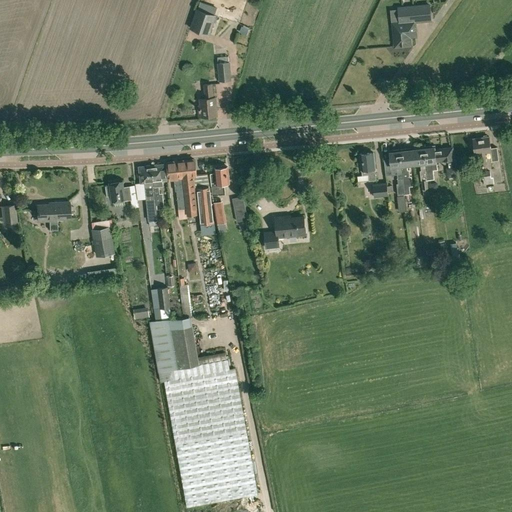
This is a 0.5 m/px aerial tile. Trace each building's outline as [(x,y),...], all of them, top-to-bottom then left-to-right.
[(397,8),(399,27),(392,28),(394,46),(410,45),(409,32),(415,32),(414,21),(430,19),(429,5),(397,8)] [(196,8),(192,22),(190,28),(210,35),(212,28),(214,29),(216,23),(214,22),(216,15),(196,8)] [(243,27),(241,26),(239,32),(247,35),(249,27),(244,25),(243,27)] [(231,80),(230,62),(217,62),(219,81),(231,80)] [(204,85),(205,98),(200,99),(201,116),(217,115),(215,97),(214,84),(204,85)] [(473,138),(475,154),(479,153),(481,164),(486,163),(484,152),(491,152),(489,136),(488,136),(486,135),(483,135),(482,137),(473,138)] [(424,146),(424,148),(425,162),(428,179),(434,178),(433,169),(437,168),(436,161),(444,160),(454,159),(452,148),(435,150),(435,147),(431,147),(430,145),(424,146)] [(428,181),(428,179),(425,162),(424,148),(424,146),(417,147),(417,149),(412,149),(413,163),(420,163),(421,171),(420,171),(421,180),(423,195),(429,194),(427,181),(428,181)] [(408,169),(407,170),(406,164),(413,163),(412,149),(407,150),(407,148),(400,149),(400,151),(405,193),(410,193),(409,186),(412,185),(411,176),(409,176),(408,169)] [(390,158),(384,159),(386,175),(397,174),(398,183),(396,183),(398,194),(405,193),(400,151),(400,149),(393,150),(393,152),(389,152),(390,158)] [(360,154),(361,169),(362,169),(362,175),(368,174),(369,180),(376,179),(374,168),(375,168),(373,152),(367,153),(366,152),(362,152),(361,153),(360,154)] [(178,161),(180,178),(183,178),(186,207),(187,214),(198,212),(193,175),(196,175),(195,159),(178,161)] [(168,178),(174,177),(176,191),(177,191),(179,208),(186,207),(183,178),(180,178),(178,161),(166,162),(168,178)] [(155,194),(156,204),(157,204),(157,208),(164,208),(162,193),(159,193),(159,186),(163,186),(163,180),(166,180),(165,164),(152,165),(155,194)] [(139,166),(141,182),(145,182),(148,220),(158,219),(156,204),(155,194),(152,165),(139,166)] [(229,182),(227,166),(215,168),(217,185),(212,186),(213,194),(225,193),(224,183),(229,182)] [(455,166),(445,167),(446,177),(457,175),(455,166)] [(490,171),(482,172),(484,185),(494,183),(493,177),(491,177),(490,171)] [(110,182),(110,184),(106,185),(107,196),(112,195),(113,200),(124,198),(124,200),(132,199),(130,187),(125,188),(123,187),(122,180),(110,182)] [(386,182),(373,184),(374,197),(388,195),(386,182)] [(210,187),(198,188),(202,233),(214,231),(210,187)] [(214,202),(217,224),(227,222),(223,200),(214,202)] [(54,202),(54,204),(37,205),(38,221),(49,220),(49,229),(57,229),(57,218),(70,218),(69,202),(54,202)] [(1,206),(3,222),(16,221),(15,205),(1,206)] [(245,208),(235,210),(237,222),(248,220),(245,208)] [(277,230),(265,232),(266,247),(278,245),(277,237),(306,234),(304,216),(284,218),(284,216),(275,217),(277,230)] [(91,229),(96,256),(115,253),(110,226),(91,229)] [(461,266),(459,253),(443,255),(445,268),(461,266)] [(88,282),(116,277),(114,265),(86,270),(88,282)] [(190,311),(187,284),(180,285),(184,315),(188,315),(188,312),(190,311)] [(217,284),(206,286),(207,295),(219,293),(217,284)] [(157,287),(160,308),(170,306),(168,286),(157,287)] [(132,310),(133,318),(148,316),(148,309),(132,310)] [(258,493),(235,368),(229,369),(227,359),(197,364),(189,316),(150,320),(158,371),(170,369),(171,379),(164,380),(188,506),(258,493)]
